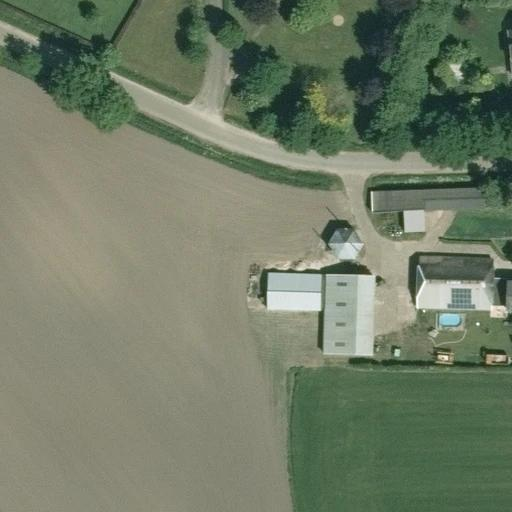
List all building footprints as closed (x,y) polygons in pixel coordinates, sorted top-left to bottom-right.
[(425,191),(370,193),(373,213),(404,212),(407,232),(425,232),(425,211),(484,211),(486,189),(425,191)] [(339,260),(355,260),(365,246),(355,230),(338,230),(330,246),(339,260)] [(493,310),(493,300),(509,300),(509,311),(511,310),(511,279),(510,280),(509,289),(494,289),(494,261),(420,260),(419,309),(493,310)] [(374,264),(327,263),(326,344),(373,344),(374,264)] [(321,314),(320,279),(268,279),(269,314),(321,314)]
